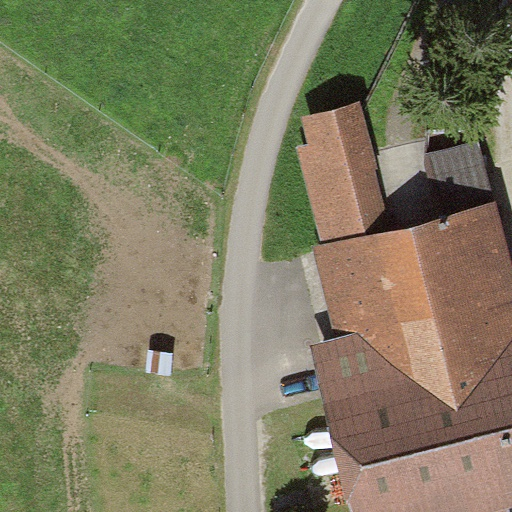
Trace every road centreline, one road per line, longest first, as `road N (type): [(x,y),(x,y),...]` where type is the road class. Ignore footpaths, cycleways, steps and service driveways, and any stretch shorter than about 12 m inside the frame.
road 1 (unclassified): [(241,511),(245,209),(274,101),(331,0)]
road 2 (unclassified): [(501,0),(511,195)]
